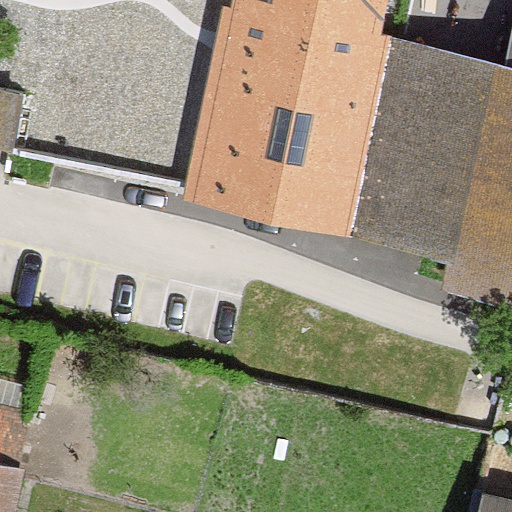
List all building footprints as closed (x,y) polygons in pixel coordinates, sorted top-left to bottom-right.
[(234,0),(197,172),(194,186),(511,254),(511,79),(501,77),(363,48),(373,0),(234,0)] [(511,31),(501,77),(511,79),(511,31)] [(0,77),(0,134),(19,137),(26,81),(0,77)] [(0,458),(19,463),(29,412),(0,403),(0,458)] [(0,511),(7,511),(19,463),(0,458),(0,511)] [(511,511),(511,500),(484,493),(479,511),(511,511)]
